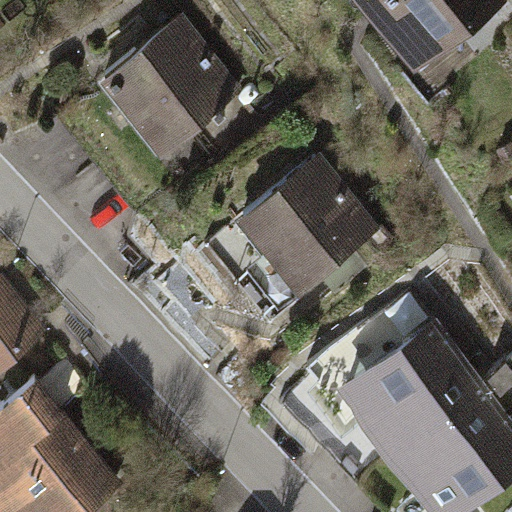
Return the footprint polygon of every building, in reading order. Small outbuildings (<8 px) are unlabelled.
[(373,0),(423,62),(501,0),(373,0)] [(184,14),(108,73),(164,145),(196,120),(222,153),(267,119),(184,14)] [(321,151),(246,211),(305,285),(380,226),(321,151)] [(4,277),(0,280),(0,367),(4,372),(51,331),(4,277)] [(481,386),(428,317),(332,391),(385,459),(481,386)] [(42,364),(0,395),(0,418),(12,435),(0,443),(0,495),(12,511),(14,511),(52,484),(72,510),(123,473),(42,364)] [(458,511),(511,471),(511,425),(481,386),(385,459),(425,511),(458,511)]
